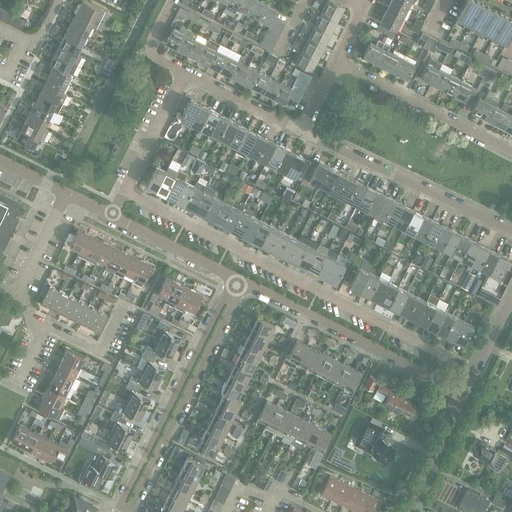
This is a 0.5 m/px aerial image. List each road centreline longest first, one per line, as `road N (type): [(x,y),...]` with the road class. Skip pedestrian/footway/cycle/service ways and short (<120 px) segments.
road 1 (residential): [(123,192),(447,357),(437,379)]
road 2 (residential): [(238,278),(122,511)]
road 3 (residential): [(124,511),(238,278)]
road 4 (residential): [(511,229),(303,130)]
road 5 (residential): [(437,379),(238,278)]
road 6 (residential): [(511,152),(336,65)]
road 7 (residential): [(46,327),(29,316),(20,291),(66,193)]
road 8 (residential): [(238,278),(111,214)]
road 9 (residential): [(405,511),(465,392)]
road 10 (residential): [(123,192),(185,75)]
road 11 (residential): [(303,130),(185,75)]
road 12 (residential): [(128,302),(102,354),(46,327)]
